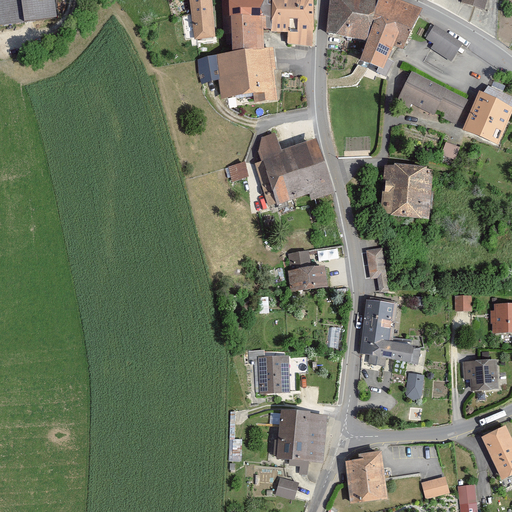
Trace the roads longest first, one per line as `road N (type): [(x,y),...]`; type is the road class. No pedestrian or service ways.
road 1 (tertiary): [(341,438),(357,307),(316,93),(321,0)]
road 2 (unclassified): [(341,438),(459,427),(511,408)]
road 3 (residential): [(511,65),(401,0)]
